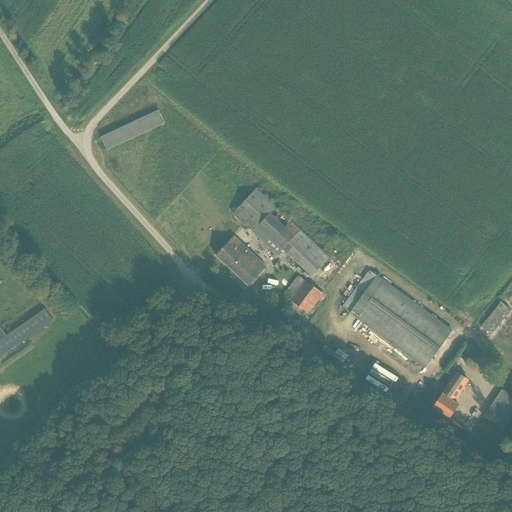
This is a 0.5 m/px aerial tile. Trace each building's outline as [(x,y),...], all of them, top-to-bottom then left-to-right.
[(157,110),(100,136),(107,151),(164,125),(157,110)] [(311,278),(329,258),(256,189),(232,214),(277,255),(282,250),(311,278)] [(216,256),(247,286),(266,267),(234,237),(216,256)] [(452,330),(368,270),(341,308),(349,313),(349,314),(425,369),(452,330)] [(308,313),(322,294),(298,276),(284,295),(308,313)] [(511,311),(501,303),(481,327),(492,336),(511,311)] [(0,357),(52,321),(44,310),(5,336),(0,328),(0,357)] [(354,333),(360,338),(365,331),(358,326),(354,333)] [(368,336),(388,352),(388,351),(408,367),(411,363),(391,348),(371,332),(368,336)] [(432,409),(447,420),(458,404),(454,402),(468,381),(457,373),(432,409)] [(511,415),(511,396),(502,390),(483,417),(502,431),(511,415)]
